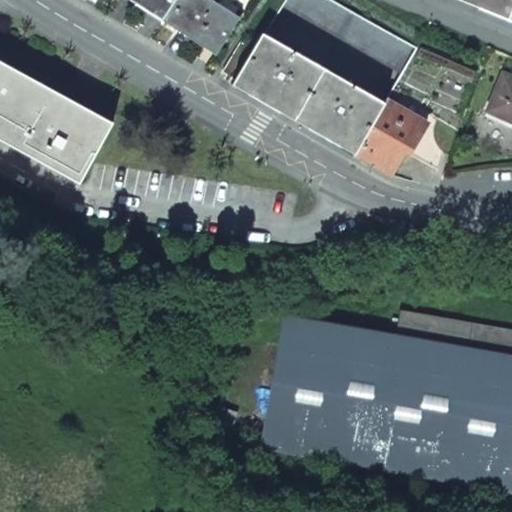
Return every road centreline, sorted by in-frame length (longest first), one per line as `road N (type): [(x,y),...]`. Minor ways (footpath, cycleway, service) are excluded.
road 1 (residential): [(368,179),(336,211),(238,217),(112,203),(0,158)]
road 2 (tertiary): [(35,0),(201,107),(368,179)]
road 3 (tertiary): [(368,179),(499,223)]
